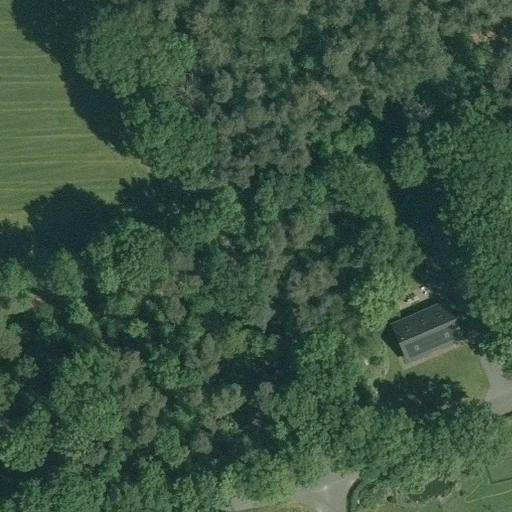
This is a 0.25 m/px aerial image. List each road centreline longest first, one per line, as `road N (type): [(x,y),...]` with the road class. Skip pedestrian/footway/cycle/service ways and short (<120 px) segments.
road 1 (unclassified): [(333,474),(307,391),(183,141),(100,0)]
road 2 (unclassified): [(333,474),(511,402)]
road 3 (unclassified): [(179,511),(333,474)]
